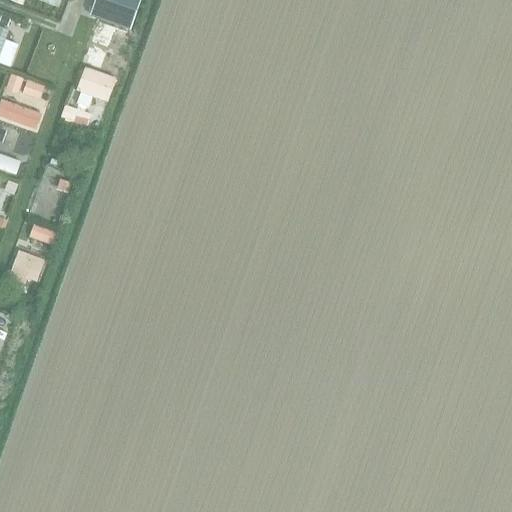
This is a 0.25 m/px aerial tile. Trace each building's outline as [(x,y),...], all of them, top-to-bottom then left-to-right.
[(130,32),(141,0),(102,0),(95,20),(130,32)] [(116,94),(126,67),(91,54),(81,82),(116,94)] [(15,63),(9,79),(24,84),(30,69),(15,63)] [(30,69),(26,84),(46,90),(50,75),(30,69)] [(45,119),(48,102),(4,92),(0,109),(45,119)] [(46,271),(47,245),(18,243),(17,270),(46,271)]
